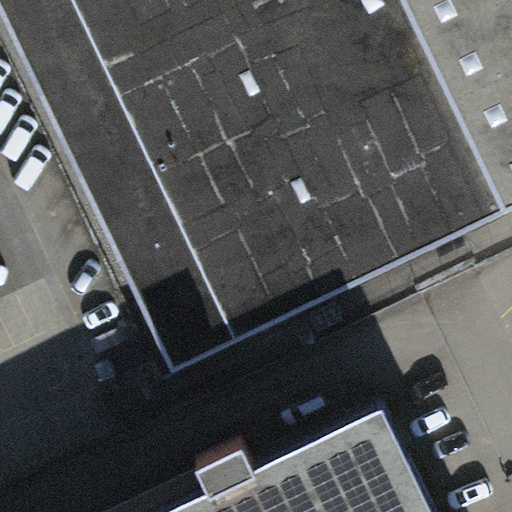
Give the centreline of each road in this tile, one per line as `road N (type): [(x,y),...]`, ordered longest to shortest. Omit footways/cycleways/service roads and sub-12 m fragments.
road 1 (unknown): [(31,511),(450,309)]
road 2 (unknown): [(0,137),(28,196),(36,251),(0,341)]
road 3 (unknown): [(450,309),(511,438)]
